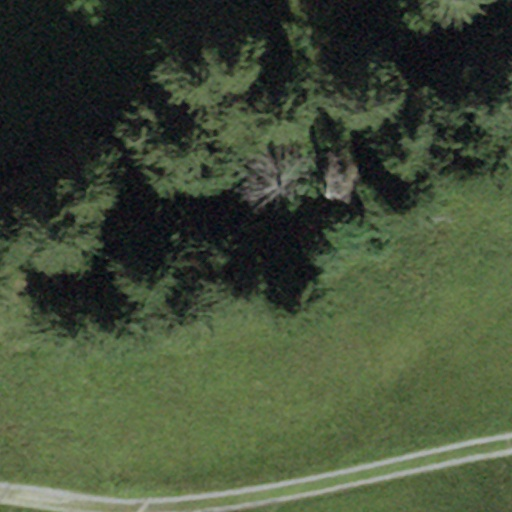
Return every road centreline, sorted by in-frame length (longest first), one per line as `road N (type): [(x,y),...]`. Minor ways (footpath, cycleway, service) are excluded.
road 1 (track): [(177,511),(336,486),(511,443)]
road 2 (track): [(145,511),(0,493)]
